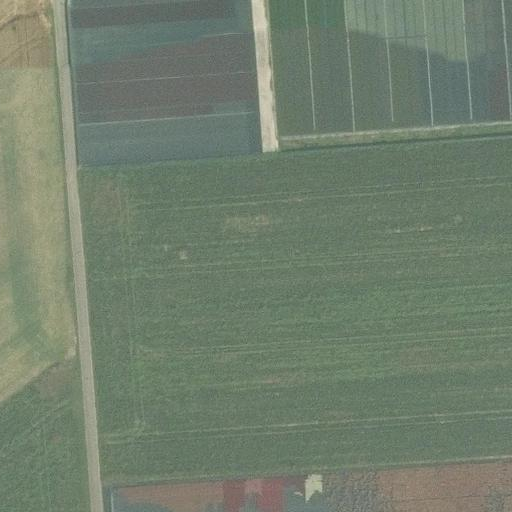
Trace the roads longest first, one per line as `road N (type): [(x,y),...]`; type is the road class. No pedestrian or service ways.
road 1 (unclassified): [(97,511),(58,0)]
road 2 (track): [(258,0),(268,153)]
